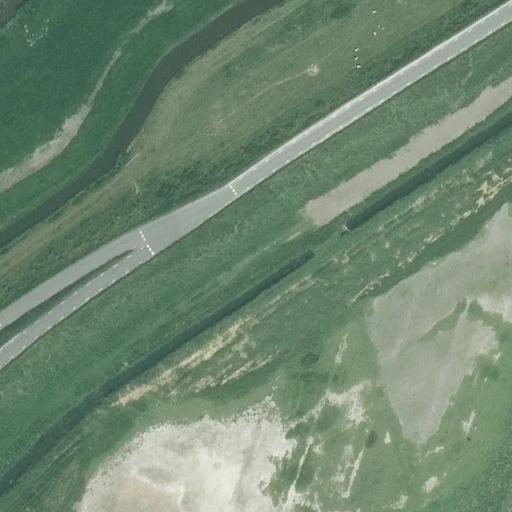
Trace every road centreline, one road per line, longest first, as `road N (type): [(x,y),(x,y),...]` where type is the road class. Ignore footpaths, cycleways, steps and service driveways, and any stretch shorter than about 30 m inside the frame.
road 1 (tertiary): [(195,217),(511,12)]
road 2 (tertiary): [(0,359),(195,217)]
road 3 (tertiary): [(195,217),(105,255),(0,325)]
